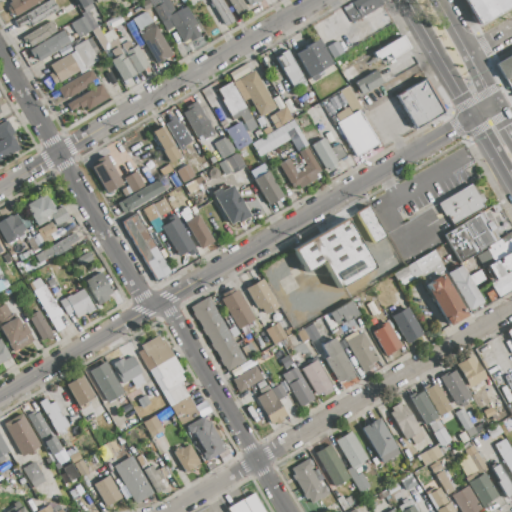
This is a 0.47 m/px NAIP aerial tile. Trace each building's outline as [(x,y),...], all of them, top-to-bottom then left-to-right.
[(43,0),(15,16),(13,13),(10,15),(6,8),(9,6),(6,1),(7,0),(43,0)] [(25,15),(50,0),(52,0),(58,10),(31,26),(25,15)] [(88,0),(92,7),(83,12),(76,0),(88,0)] [(148,0),(168,0),(175,12),(185,6),(196,25),(194,26),(199,36),(190,41),(188,39),(182,42),(173,27),(167,31),(148,0)] [(197,0),(220,0),(233,22),(225,26),(207,0),(200,0),(198,1),(197,0)] [(227,0),(241,0),(249,12),(238,19),(227,0)] [(350,2),(353,0),(378,0),(382,5),(351,23),(344,11),(352,6),(350,2)] [(511,0),(511,4),(478,24),(462,0),(511,0)] [(138,34),(140,34),(131,20),(146,11),(154,25),(156,24),(171,51),(170,52),(172,55),(156,64),(138,34)] [(69,24),(82,16),(90,30),(77,38),(69,24)] [(21,38),(50,21),(57,32),(30,48),(27,41),(24,43),(21,38)] [(91,31),(98,27),(102,35),(112,29),(120,43),(103,53),(91,31)] [(28,51),(62,31),(70,43),(39,61),(36,56),(32,58),(28,51)] [(372,54),(402,36),(409,47),(391,58),(389,53),(378,59),(377,56),(374,58),(372,54)] [(78,71),(69,55),(74,51),(72,47),(86,39),(99,63),(85,71),(84,68),(78,71)] [(294,53),(317,39),(332,63),(308,78),(294,53)] [(109,61),(114,58),(110,51),(117,47),(123,57),(126,55),(120,45),(127,41),(131,48),(136,45),(148,66),(122,81),(109,61)] [(275,58),(280,55),(280,54),(286,50),(306,82),(294,89),(275,58)] [(511,91),(511,92),(495,64),(511,53),(511,91)] [(49,65),(68,54),(69,55),(78,71),(54,85),(48,75),(53,72),(49,65)] [(228,74),(239,67),(243,73),(232,80),(228,74)] [(57,89),(90,70),(97,81),(68,98),(66,96),(62,98),(57,89)] [(354,83),(376,70),(384,83),(362,96),(354,83)] [(237,80),(253,71),(275,107),(259,116),(237,80)] [(345,80),(356,72),(360,77),(349,85),(345,80)] [(424,80),(442,111),(413,128),(395,97),(424,80)] [(217,90),(230,82),(251,118),(243,123),(239,116),(232,120),(228,112),(220,100),(223,99),(217,90)] [(66,104),(100,84),(108,98),(87,109),(85,106),(80,109),(78,106),(69,111),(66,104)] [(353,113),(340,91),(348,87),(361,108),(357,111),(353,113)] [(181,113),(196,104),(214,133),(200,142),(198,137),(196,138),(181,113)] [(275,130),(268,117),(285,107),(292,120),(275,130)] [(336,123),(338,122),(334,115),(346,108),(351,114),(353,113),(357,111),(377,144),(356,157),(336,123)] [(228,112),(232,120),(235,124),(229,128),(221,116),(228,112)] [(164,123),(176,117),(190,141),(179,148),(164,123)] [(0,124),(7,120),(15,133),(12,135),(20,149),(0,161),(0,124)] [(251,144),(265,136),(271,132),(275,130),(292,120),(300,133),(259,157),(251,144)] [(224,131),(229,128),(235,124),(239,122),(251,142),(236,151),(224,131)] [(150,132),(161,126),(180,157),(169,163),(150,132)] [(271,132),(265,136),(262,130),(268,127),(271,132)] [(213,144),(225,137),(234,151),(222,159),(213,144)] [(311,146),(323,138),(330,149),(339,144),(346,156),(324,169),(311,146)] [(278,163),(306,147),(320,171),(315,174),(318,178),(299,189),(297,185),(293,188),(278,163)] [(218,164),(236,153),(244,166),(231,174),(230,171),(224,175),(218,164)] [(91,167),(98,163),(96,160),(105,155),(122,184),(106,193),(91,167)] [(177,171),(187,165),(194,176),(184,183),(177,171)] [(132,194),(123,178),(135,171),(145,187),(132,194)] [(253,180),(268,171),(283,196),(268,205),(253,180)] [(117,203),(132,194),(145,187),(157,180),(163,191),(124,214),(117,203)] [(437,203),(451,226),(484,207),(470,184),(437,203)] [(211,193),(220,188),(221,191),(231,185),(249,216),(237,223),(236,221),(230,224),(211,193)] [(41,198),(46,196),(55,210),(56,212),(50,215),(46,218),(47,220),(36,226),(24,206),(41,197),(41,198)] [(141,209),(152,203),(160,215),(155,219),(149,222),(141,209)] [(355,214),(369,206),(386,236),(372,244),(355,214)] [(50,215),(56,212),(55,210),(62,207),(69,218),(57,226),(50,215)] [(121,222),(136,213),(171,273),(156,282),(121,222)] [(184,222),(197,214),(214,242),(201,249),(184,222)] [(443,235),(480,214),(497,242),(459,264),(443,235)] [(0,232),(0,221),(11,215),(12,217),(15,215),(24,229),(21,231),(23,235),(17,239),(16,237),(6,243),(0,232)] [(160,227),(176,217),(194,247),(179,256),(174,248),(173,248),(162,230),(160,227)] [(162,230),(156,233),(149,222),(155,219),(160,227),(162,230)] [(374,268),(337,289),(322,261),(304,271),(292,250),(345,220),(374,268)] [(35,231),(50,222),(55,231),(49,235),(53,241),(45,246),(37,234),(35,231)] [(33,256),(74,232),(78,239),(67,246),(69,249),(55,257),(54,254),(38,263),(33,256)] [(37,234),(45,246),(32,253),(25,241),(37,234)] [(486,266),(511,250),(511,269),(494,280),(486,266)] [(433,251),(439,261),(419,273),(413,263),(433,251)] [(82,256),(88,252),(93,260),(86,263),(82,256)] [(419,273),(420,275),(399,287),(392,275),(413,263),(419,273)] [(467,310),(446,274),(460,265),(481,301),(467,310)] [(84,281),(100,271),(112,292),(106,296),(108,299),(98,305),(84,281)] [(447,326),(423,286),(445,273),(446,274),(467,310),(469,313),(447,326)] [(27,284),(38,278),(57,309),(59,308),(62,314),(57,317),(63,328),(56,332),(27,284)] [(47,281),(52,278),(56,285),(51,288),(47,281)] [(245,289),(261,279),(278,309),(265,316),(261,307),(256,309),(245,289)] [(220,299),(223,298),(221,294),(232,288),(234,291),(236,290),(253,320),(237,330),(220,299)] [(58,302),(69,295),(70,296),(82,290),(94,310),(87,314),(86,312),(76,318),(73,312),(66,316),(58,302)] [(190,307),(208,296),(244,361),(226,371),(190,307)] [(328,314),(350,302),(358,315),(344,323),(341,317),(333,322),(328,314)] [(0,306),(4,304),(12,318),(16,316),(20,324),(22,322),(33,340),(13,352),(0,330),(0,306)] [(390,316),(406,308),(421,335),(406,344),(390,316)] [(28,319),(31,317),(30,315),(38,311),(52,335),(42,341),(28,319)] [(333,322),(334,323),(328,327),(322,317),(328,314),(333,322)] [(264,330),(278,322),(286,337),(272,344),(266,332),(264,330)] [(371,332),(380,327),(379,325),(386,322),(400,347),(384,356),(371,332)] [(303,329),(312,323),(320,337),(311,342),(309,339),(303,329)] [(511,325),(503,330),(511,347),(511,325)] [(309,339),(301,343),(296,333),(303,329),(309,339)] [(266,332),(272,344),(261,351),(254,339),(266,332)] [(343,339),(355,332),(357,335),(361,333),(376,360),(370,363),(372,367),(362,373),(343,339)] [(140,346),(157,336),(161,342),(163,340),(183,373),(180,375),(183,379),(179,382),(162,392),(137,352),(142,349),(140,346)] [(0,339),(11,358),(0,364),(0,339)] [(324,359),(326,357),(320,346),(332,339),(339,350),(340,350),(355,377),(346,382),(344,379),(337,382),(324,359)] [(455,365),(472,354),(486,377),(468,388),(455,365)] [(282,375),(286,372),(279,360),(287,355),(293,367),(294,367),(312,398),(299,406),(282,375)] [(113,364),(122,358),(124,361),(131,356),(142,373),(123,384),(116,373),(118,372),(113,364)] [(300,369),(317,359),(332,386),(330,388),(332,391),(323,396),(321,392),(315,396),(300,369)] [(89,371),(104,362),(122,394),(108,403),(89,371)] [(234,369),(245,363),(249,368),(238,375),(234,369)] [(232,380),(256,366),(263,379),(239,393),(232,380)] [(439,377),(444,374),(446,376),(453,371),(469,398),(465,400),(467,404),(462,407),(460,403),(457,405),(453,399),(452,399),(439,377)] [(66,385),(80,376),(93,397),(78,406),(66,385)] [(256,384),(262,380),(265,385),(258,389),(256,384)] [(179,382),(187,396),(170,407),(162,392),(179,382)] [(271,389),(279,384),(285,395),(277,400),(271,389)] [(421,388),(427,385),(428,388),(435,384),(452,412),(447,415),(445,412),(438,417),(421,388)] [(255,398),(261,395),(258,391),(267,386),(284,416),(281,418),(283,421),(275,425),(274,422),(270,424),(255,398)] [(407,396),(413,393),(414,395),(421,391),(437,418),(427,423),(425,425),(407,396)] [(136,400),(144,395),(149,404),(142,409),(136,400)] [(187,396),(200,417),(185,426),(183,427),(170,407),(187,396)] [(38,403),(45,399),(48,404),(53,401),(59,411),(57,412),(60,417),(62,416),(67,425),(56,431),(38,403)] [(460,410),(454,413),(447,402),(452,399),(453,399),(457,405),(460,410)] [(390,413),(392,412),(390,409),(399,403),(401,406),(405,404),(423,436),(420,438),(422,440),(413,445),(409,437),(405,440),(390,413)] [(454,413),(460,410),(462,408),(477,434),(469,439),(454,413)] [(49,456),(26,415),(33,411),(35,413),(37,412),(51,435),(52,434),(61,450),(49,456)] [(164,415),(172,411),(179,425),(171,429),(164,415)] [(3,424),(20,414),(39,446),(22,456),(3,424)] [(142,422),(153,415),(163,431),(151,438),(142,422)] [(200,417),(201,416),(205,422),(206,421),(217,439),(218,439),(221,444),(219,445),(222,451),(203,462),(198,455),(203,452),(192,433),(190,435),(185,426),(200,417)] [(427,423),(437,418),(442,428),(433,433),(427,423)] [(360,429),(378,419),(398,453),(380,463),(360,429)] [(442,428),(450,441),(440,447),(432,434),(433,433),(442,428)] [(334,441),(350,431),(367,459),(362,462),(364,464),(354,470),(352,471),(350,468),(334,441)] [(0,437),(8,451),(2,455),(5,460),(0,462),(0,437)] [(511,477),(493,445),(503,439),(509,449),(511,448),(511,449),(511,477)] [(96,449),(106,443),(114,455),(103,462),(96,449)] [(173,453),(188,444),(199,464),(184,473),(173,453)] [(314,454),(329,445),(349,478),(334,487),(314,454)] [(418,456),(436,445),(442,456),(424,466),(418,456)] [(478,474),(464,450),(472,446),(486,469),(478,474)] [(68,457),(77,452),(81,459),(72,464),(68,457)] [(113,466),(130,456),(153,494),(135,504),(113,466)] [(81,459),(89,472),(80,478),(72,464),(81,459)] [(290,470),(309,459),(312,465),(308,468),(314,478),(321,474),(324,480),(318,484),(320,488),(325,486),(329,493),(310,504),(307,498),(305,499),(291,476),(293,475),(290,470)] [(22,469),(34,461),(46,481),(33,488),(22,469)] [(428,467),(438,461),(442,468),(433,474),(428,467)] [(62,470),(71,465),(78,476),(69,481),(62,470)] [(142,471),(151,466),(154,471),(164,465),(170,474),(160,481),(165,489),(156,494),(142,471)] [(495,482),(497,481),(490,468),(495,465),(503,478),(504,477),(511,489),(511,494),(505,499),(495,482)] [(350,468),(352,471),(354,470),(357,476),(361,473),(370,487),(360,493),(346,470),(350,468)] [(434,475),(442,470),(454,490),(446,495),(434,475)] [(464,478),(471,474),(474,478),(483,473),(497,497),(481,506),(464,478)] [(93,485),(107,476),(120,498),(106,507),(93,485)] [(400,482),(411,476),(416,485),(406,491),(400,482)] [(386,490),(397,484),(399,489),(389,495),(386,490)] [(459,511),(450,496),(467,486),(480,509),(475,511),(459,511)] [(436,511),(426,495),(439,488),(447,503),(449,502),(454,511),(436,511)] [(253,490),(265,511),(229,511),(226,505),(253,490)] [(336,499),(341,496),(343,500),(348,508),(343,511),(336,499)] [(348,508),(343,500),(349,496),(354,504),(348,508)] [(401,511),(397,506),(410,499),(418,511),(401,511)] [(17,501),(24,511),(13,511),(16,510),(12,505),(17,501)]
